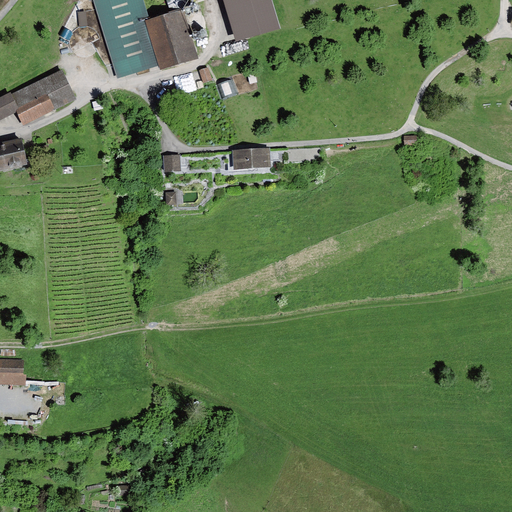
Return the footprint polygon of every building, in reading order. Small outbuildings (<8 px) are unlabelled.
[(140,0),(95,0),(118,80),(194,58),(181,13),(147,23),(140,0)] [(277,28),(268,0),(231,0),(243,38),(277,28)] [(85,44),(92,41),(88,28),(80,31),(85,44)] [(206,67),(197,70),(202,84),(211,81),(206,67)] [(61,71),(0,99),(0,120),(15,114),(20,126),(75,101),(61,71)] [(237,78),(239,91),(258,89),(257,76),(237,78)] [(221,83),(225,97),(237,94),(233,80),(221,83)] [(415,135),(405,136),(405,145),(416,145),(415,135)] [(22,139),(0,144),(0,172),(28,166),(22,139)] [(271,149),(233,151),(235,172),(272,169),(271,149)] [(181,155),(164,156),(165,173),(182,172),(181,155)] [(177,192),(166,193),(167,206),(178,205),(177,192)] [(25,361),(0,360),(0,382),(25,383),(25,361)] [(129,486),(116,488),(117,496),(130,495),(129,486)]
